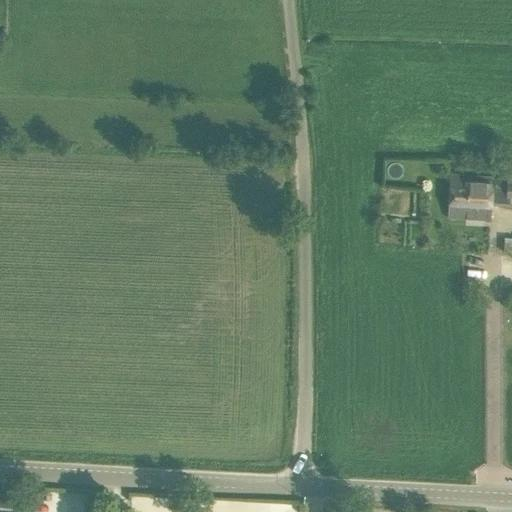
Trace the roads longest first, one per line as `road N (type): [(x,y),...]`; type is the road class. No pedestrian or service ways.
road 1 (unclassified): [(295,486),(303,303),(283,0)]
road 2 (tertiary): [(295,486),(0,472)]
road 3 (tertiary): [(511,497),(295,486)]
